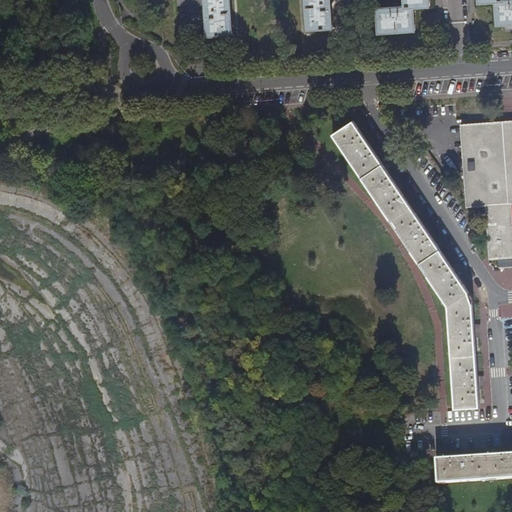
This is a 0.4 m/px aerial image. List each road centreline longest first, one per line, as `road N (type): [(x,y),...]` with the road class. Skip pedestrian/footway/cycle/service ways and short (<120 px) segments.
road 1 (residential): [(493,298),(369,107),(366,76)]
road 2 (residential): [(419,438),(502,427),(493,298)]
road 3 (residential): [(206,89),(332,77)]
